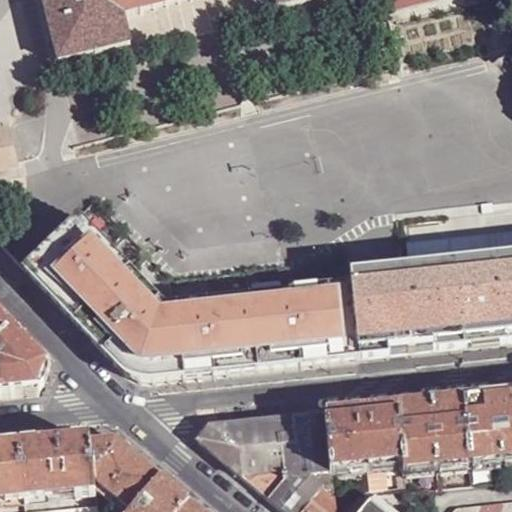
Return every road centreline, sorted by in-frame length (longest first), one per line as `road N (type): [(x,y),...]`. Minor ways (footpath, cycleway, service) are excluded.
road 1 (residential): [(511,372),(129,411)]
road 2 (tertiary): [(129,411),(0,282)]
road 3 (tertiary): [(243,511),(129,411)]
road 4 (residential): [(129,411),(0,424)]
